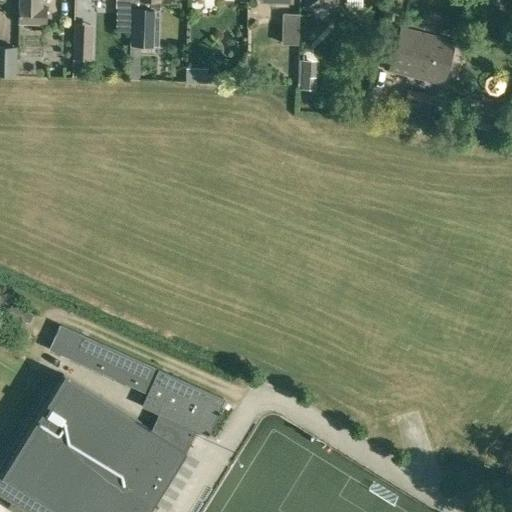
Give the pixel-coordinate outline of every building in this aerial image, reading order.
[(17,0),(17,24),(46,25),(46,5),(43,5),(42,0),(17,0)] [(161,2),(161,0),(138,0),(138,7),(131,6),(130,31),(128,79),(139,80),(140,51),(154,52),(155,45),(158,46),(159,2),(161,2)] [(303,0),(303,9),(336,10),(336,0),(303,0)] [(131,6),(117,6),(116,30),(130,31),(131,6)] [(298,44),(299,14),(283,13),(281,44),(298,44)] [(442,85),(453,43),(401,28),(389,70),(442,85)] [(90,43),(73,42),(73,61),(84,61),(89,61),(90,43)] [(0,75),(16,76),(17,47),(0,45),(0,75)] [(315,77),(316,60),(301,60),(300,77),(315,77)] [(73,61),(72,72),(83,73),(84,61),(73,61)] [(217,83),(217,74),(207,74),(207,68),(185,67),(185,82),(207,83),(217,83)] [(436,110),(439,97),(431,95),(432,94),(408,87),(401,114),(424,121),(427,108),(436,110)] [(29,325),(34,313),(11,303),(6,315),(29,325)] [(207,435),(223,398),(60,325),(49,348),(148,393),(142,405),(159,413),(152,429),(63,374),(0,474),(0,495),(27,511),(147,511),(186,450),(195,430),(207,435)]
